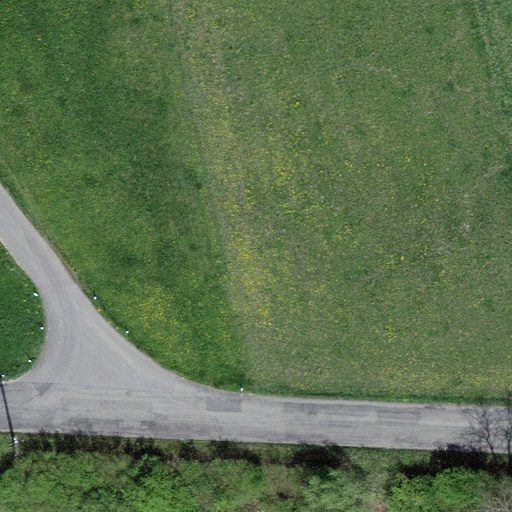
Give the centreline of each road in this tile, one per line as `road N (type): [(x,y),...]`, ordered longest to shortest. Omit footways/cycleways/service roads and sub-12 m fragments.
road 1 (unclassified): [(94,408),(511,428)]
road 2 (unclassified): [(94,408),(88,341),(0,212)]
